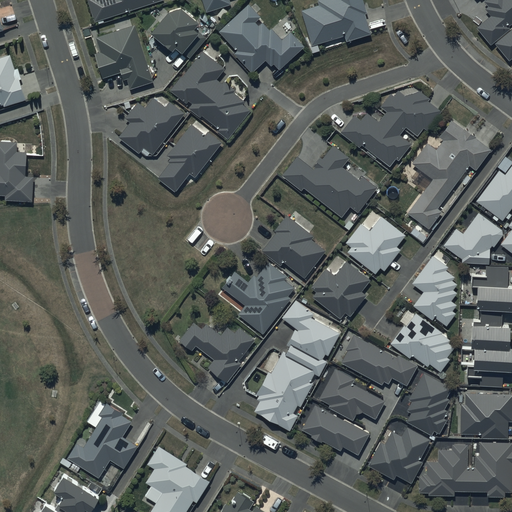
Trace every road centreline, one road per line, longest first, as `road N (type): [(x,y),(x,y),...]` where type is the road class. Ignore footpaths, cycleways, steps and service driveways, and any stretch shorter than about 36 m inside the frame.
road 1 (residential): [(369,511),(202,419),(157,385),(127,348),(84,252),(76,105),(42,0)]
road 2 (residential): [(443,47),(404,74),(340,93),(304,118)]
road 3 (residential): [(304,118),(227,216)]
